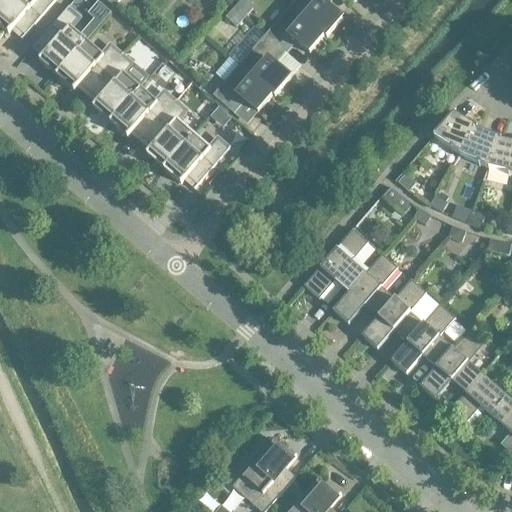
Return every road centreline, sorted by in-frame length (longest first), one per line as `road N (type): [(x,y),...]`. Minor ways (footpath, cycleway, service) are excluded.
road 1 (residential): [(178,265),(467,511)]
road 2 (residential): [(178,265),(404,0)]
road 3 (residential): [(178,265),(0,109)]
